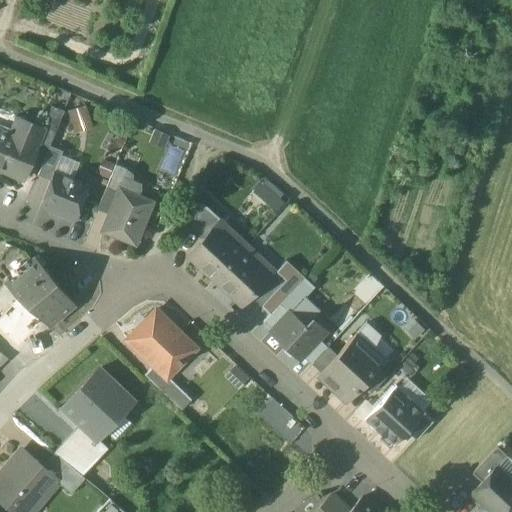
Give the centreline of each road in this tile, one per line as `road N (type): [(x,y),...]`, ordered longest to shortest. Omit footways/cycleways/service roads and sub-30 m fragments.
road 1 (track): [(154,118),(267,164),(511,392)]
road 2 (residential): [(340,437),(163,273),(138,291)]
road 3 (residential): [(138,291),(0,406)]
road 4 (residential): [(138,291),(85,254),(0,220)]
